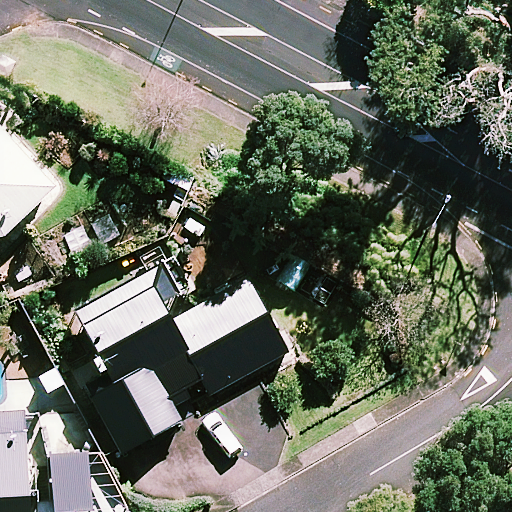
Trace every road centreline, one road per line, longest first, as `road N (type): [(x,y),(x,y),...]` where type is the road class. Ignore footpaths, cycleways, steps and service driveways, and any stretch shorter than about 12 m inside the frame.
road 1 (secondary): [(511,178),(175,0)]
road 2 (residential): [(320,511),(511,382)]
